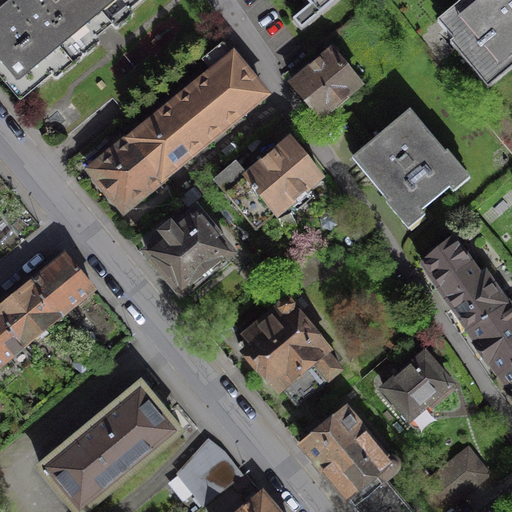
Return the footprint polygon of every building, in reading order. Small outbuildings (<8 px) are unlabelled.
[(0,0),(0,76),(19,100),(50,74),(52,77),(98,38),(96,36),(110,24),(112,26),(131,10),(129,8),(138,0),(0,0)] [(337,0),(305,0),(319,16),(337,0)] [(511,0),(466,0),(440,22),(484,74),(508,54),(511,58),(511,0)] [(232,56),(222,43),(199,62),(209,75),(232,56)] [(360,86),(331,50),(292,82),(321,118),(360,86)] [(265,95),(232,56),(209,75),(131,139),(163,178),(265,95)] [(463,174),(409,110),(351,159),(406,223),(463,174)] [(163,178),(131,139),(127,142),(123,136),(115,143),(119,148),(92,170),(94,172),(91,175),(107,195),(110,193),(124,210),(163,178)] [(246,175),(235,162),(214,179),(256,229),(289,202),(296,210),(312,196),(306,188),(320,177),(289,140),(270,155),(266,150),(260,156),(264,161),(246,175)] [(159,233),(164,239),(147,252),(181,293),(185,290),(190,295),(230,262),(225,257),(230,253),(195,212),(175,229),(170,223),(159,233)] [(423,262),(468,329),(506,304),(485,273),(478,277),(451,237),(443,245),(442,243),(424,258),(425,260),(423,262)] [(93,289),(64,255),(29,284),(59,319),(93,289)] [(59,319),(29,284),(0,307),(0,317),(25,347),(59,319)] [(341,369),(286,303),(238,343),(258,366),(257,368),(260,371),(263,370),(275,383),(275,385),(277,388),(281,388),(297,406),(341,369)] [(511,312),(506,304),(468,329),(477,342),(475,343),(488,362),(490,360),(499,373),(511,364),(511,312)] [(0,367),(25,347),(0,317),(0,367)] [(454,389),(424,354),(414,363),(408,356),(398,365),(403,371),(383,389),(409,418),(427,403),(432,408),(454,389)] [(511,364),(499,373),(509,387),(506,388),(511,396),(511,364)] [(81,511),(178,432),(140,385),(40,467),(77,511),(81,511)] [(387,459),(346,411),(302,447),(345,497),(357,511),(411,511),(385,481),(397,471),(399,467),(399,464),(397,460),(395,458),(392,457),(389,457),(387,459)] [(487,474),(467,450),(432,478),(452,502),(487,474)] [(188,461),(178,473),(204,506),(242,476),(222,452),(197,472),(188,461)] [(440,511),(452,502),(432,478),(420,488),(439,511),(440,511)] [(277,511),(261,493),(237,511),(277,511)]
